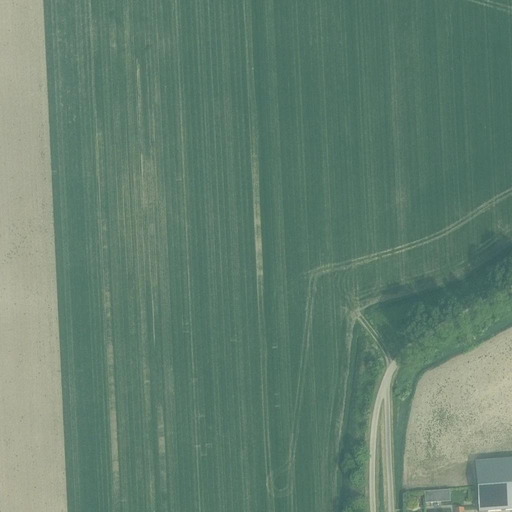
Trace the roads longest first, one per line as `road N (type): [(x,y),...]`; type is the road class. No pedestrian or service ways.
road 1 (unclassified): [(384,384),(424,337),(511,290)]
road 2 (unclassified): [(373,511),(372,431),(384,384)]
road 3 (unclassified): [(384,384),(391,511)]
